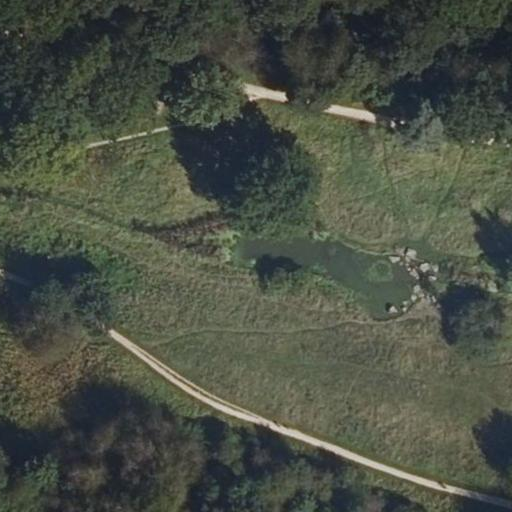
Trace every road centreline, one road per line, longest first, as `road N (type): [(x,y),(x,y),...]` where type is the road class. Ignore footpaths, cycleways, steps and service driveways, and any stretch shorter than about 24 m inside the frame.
road 1 (track): [(0,160),(170,123),(251,96),(511,139)]
road 2 (track): [(0,27),(251,96)]
